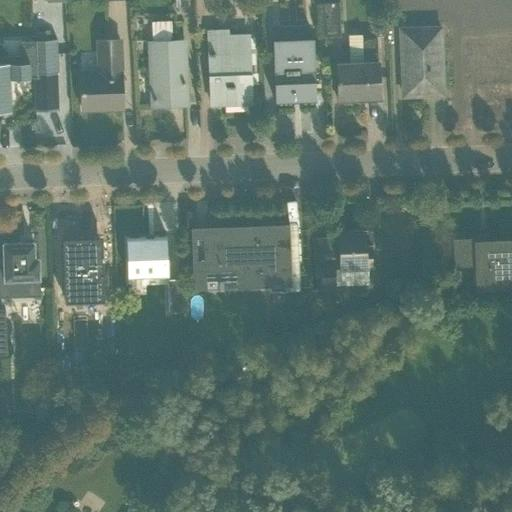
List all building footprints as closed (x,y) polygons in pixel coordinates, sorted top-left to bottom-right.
[(327,31),(328,0),(313,0),(313,31),(327,31)] [(138,17),(140,34),(160,32),(159,15),(138,17)] [(31,114),(59,113),(57,39),(21,41),(20,24),(0,24),(0,115),(10,115),(8,80),(29,79),(31,114)] [(403,94),(442,94),(441,26),(401,27),(403,94)] [(376,28),(354,27),(354,50),(376,51),(376,28)] [(352,50),(351,29),(336,29),(336,50),(352,50)] [(208,110),(253,107),(249,35),(228,36),(227,30),(204,31),(208,110)] [(274,105),(314,103),(311,39),(271,41),(274,105)] [(79,113),(123,111),(121,40),(94,41),(95,72),(78,72),(79,113)] [(149,109),(186,108),(183,40),(146,41),(149,109)] [(511,45),(466,47),(467,78),(502,77),(503,93),(511,92),(511,45)] [(336,104),(379,103),(378,62),(335,63),(336,104)] [(190,282),(287,279),(285,219),(188,221),(190,282)] [(335,264),(363,264),(362,225),(335,226),(335,264)] [(124,274),(165,273),(163,232),(123,233),(124,274)] [(473,285),(511,284),(511,234),(450,234),(450,262),(473,262),(473,285)] [(0,289),(38,288),(37,253),(32,253),(32,236),(0,237),(0,289)] [(59,280),(102,278),(100,239),(58,241),(59,280)] [(156,282),(156,308),(169,308),(168,281),(156,282)]
